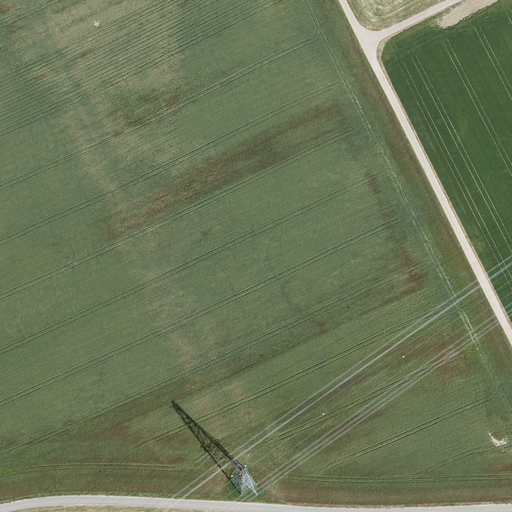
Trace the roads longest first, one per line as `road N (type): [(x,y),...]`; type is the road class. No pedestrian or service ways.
road 1 (track): [(511,342),(341,0)]
road 2 (unclassified): [(348,511),(49,501),(0,509)]
